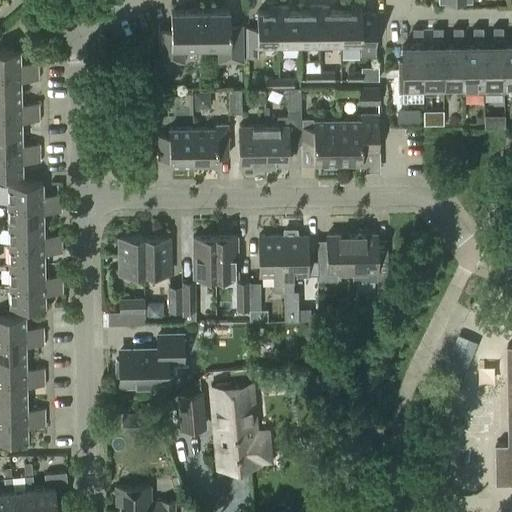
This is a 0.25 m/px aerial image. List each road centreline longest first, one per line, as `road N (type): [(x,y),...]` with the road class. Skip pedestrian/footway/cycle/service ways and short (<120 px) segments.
road 1 (residential): [(81,200),(428,198),(472,249),(511,265)]
road 2 (residential): [(86,511),(81,200)]
road 3 (residential): [(81,200),(77,59),(67,31)]
road 4 (residential): [(511,15),(391,14),(391,0)]
